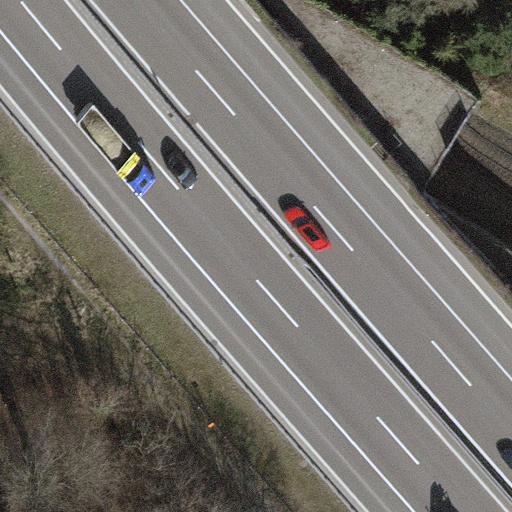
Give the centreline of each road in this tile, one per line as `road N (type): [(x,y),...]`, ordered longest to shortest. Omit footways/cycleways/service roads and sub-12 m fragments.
road 1 (motorway): [(0,0),(440,511)]
road 2 (motorway): [(511,404),(160,0)]
